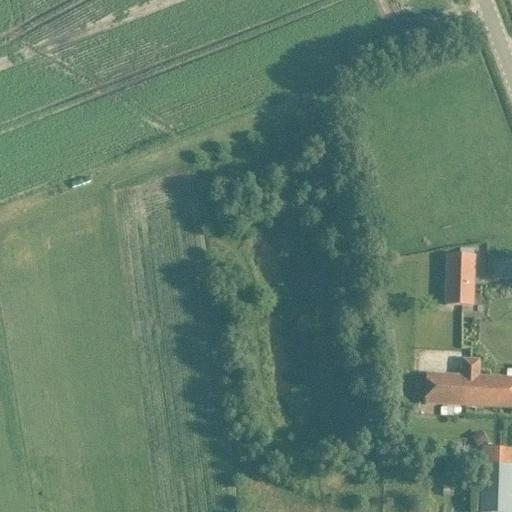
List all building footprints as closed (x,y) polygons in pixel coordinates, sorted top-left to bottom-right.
[(275,206),(275,215),(285,216),(286,207),(275,206)] [(447,257),(445,306),(471,307),(472,258),(447,257)] [(426,374),(424,405),(511,409),(511,370),(506,370),(506,379),(478,378),(479,361),(461,360),(461,375),(426,374)] [(511,449),(481,448),(481,466),(483,466),(511,467),(511,449)] [(511,511),(511,467),(483,466),(481,466),(478,511),(511,511)]
